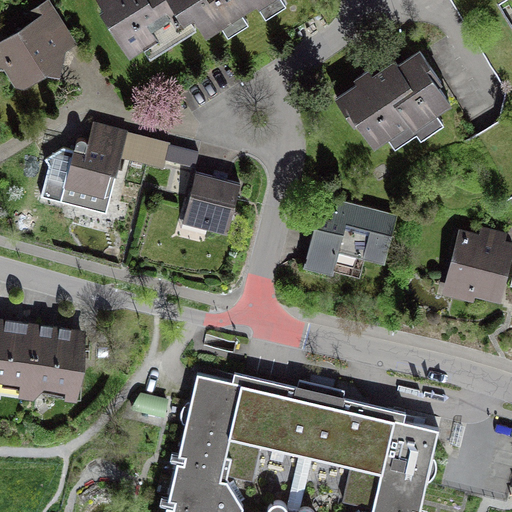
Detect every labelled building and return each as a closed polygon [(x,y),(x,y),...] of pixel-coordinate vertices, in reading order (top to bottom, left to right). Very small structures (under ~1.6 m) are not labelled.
[(100,0),(105,7),(101,10),(129,53),(156,37),(158,40),(180,26),(178,23),(193,13),(184,0),(100,0)] [(184,0),(193,13),(206,33),(256,1),(259,5),(266,0),(184,0)] [(26,19),(31,26),(0,45),(0,82),(10,99),(43,79),(58,82),(62,58),(77,49),(49,5),(26,19)] [(354,114),(374,144),(409,120),(413,127),(450,102),(437,83),(441,81),(419,50),(398,65),(394,60),(373,75),(369,69),(356,78),(358,82),(337,97),(350,117),(354,114)] [(116,173),(119,161),(127,130),(110,126),(104,151),(86,146),(87,142),(87,140),(86,139),(83,137),(81,137),(79,137),(77,138),(76,139),(74,150),(63,147),(46,158),(49,164),(42,194),(106,210),(111,191),(105,189),(110,172),(116,173)] [(153,138),(147,163),(163,167),(165,158),(169,142),(153,138)] [(198,151),(170,144),(166,158),(195,166),(198,151)] [(196,171),(185,215),(209,221),(207,227),(227,232),(240,182),(196,171)] [(315,220),(303,266),(332,274),(338,251),(384,263),(397,213),(336,197),(329,224),(315,220)] [(464,234),(452,280),(469,285),(468,287),(495,294),(507,245),(464,234)] [(38,324),(0,318),(0,385),(22,388),(23,381),(30,382),(38,324)] [(36,390),(73,395),(78,363),(83,360),(83,330),(38,324),(30,382),(37,383),(36,390)] [(232,379),(196,372),(165,511),(419,511),(438,427),(403,419),(405,411),(234,371),(232,379)] [(140,393),(132,406),(163,413),(166,399),(140,393)]
